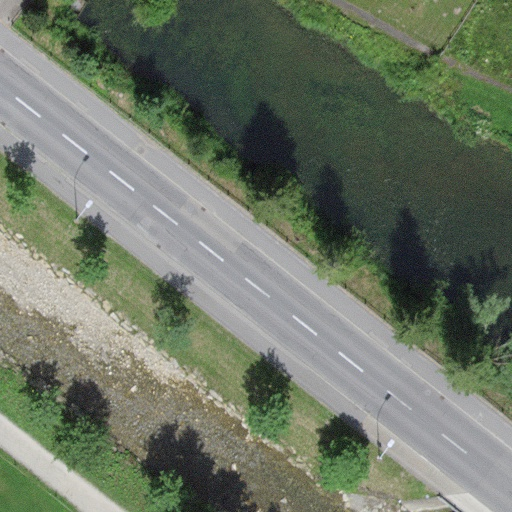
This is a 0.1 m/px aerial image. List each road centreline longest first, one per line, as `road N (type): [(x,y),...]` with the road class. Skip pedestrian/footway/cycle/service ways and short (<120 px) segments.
road 1 (tertiary): [(0,84),(511,484)]
road 2 (track): [(105,511),(0,428)]
